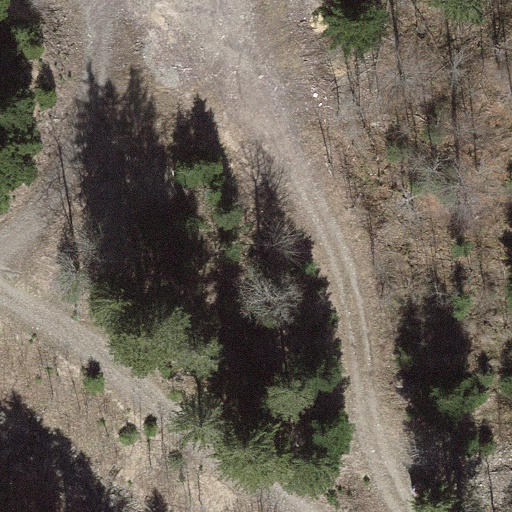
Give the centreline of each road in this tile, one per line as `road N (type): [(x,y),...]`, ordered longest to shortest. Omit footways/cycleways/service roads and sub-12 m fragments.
road 1 (track): [(423,511),(378,418),(345,281),(264,99),(242,0)]
road 2 (track): [(288,511),(0,286)]
road 3 (track): [(144,0),(128,60),(16,292)]
